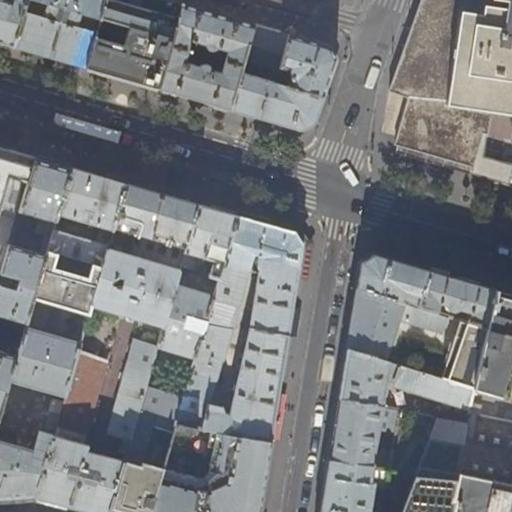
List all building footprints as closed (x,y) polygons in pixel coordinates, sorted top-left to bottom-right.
[(24,12),(28,0),(0,0),(0,44),(13,48),(24,12)] [(30,0),(49,5),(48,6),(46,8),(45,10),(43,17),(24,12),(13,48),(26,52),(59,61),(85,69),(96,32),(76,26),(78,19),(78,16),(77,14),(99,20),(99,19),(104,0),(30,0)] [(167,0),(104,0),(99,19),(126,27),(124,33),(123,34),(122,35),(120,35),(119,35),(118,39),(96,32),(85,69),(120,79),(157,89),(181,4),(167,0)] [(481,177),(484,156),(491,108),(458,103),(467,20),(485,23),(486,13),(507,18),(509,5),(490,2),(490,0),(421,0),(416,16),(389,91),(408,98),(402,117),(392,152),(438,165),(481,177)] [(458,103),(491,108),(511,111),(511,0),(490,0),(490,2),(509,5),(507,18),(486,13),(485,23),(467,20),(458,103)] [(242,66),(243,61),(254,25),(217,14),(181,4),(157,89),(192,99),(228,110),(242,66)] [(273,30),(254,25),(243,61),(273,69),(270,81),(259,78),(261,71),(242,66),(228,110),(264,120),(300,131),(313,124),(315,117),(322,98),(289,88),(274,83),(277,74),(289,35),(273,30)] [(289,35),(277,74),(283,76),(285,69),(289,70),(289,72),(289,73),(289,75),(290,76),(292,78),(289,88),(322,98),(329,80),(336,60),(329,47),(306,40),(289,35)] [(0,275),(9,245),(18,213),(34,158),(16,152),(0,147),(0,275)] [(511,163),(484,156),(481,177),(511,185),(511,163)] [(51,162),(34,158),(18,213),(37,218),(33,233),(42,236),(37,254),(9,245),(0,275),(0,318),(26,325),(33,299),(46,253),(71,168),(51,162)] [(98,176),(71,168),(46,253),(56,256),(92,266),(101,269),(109,242),(125,184),(98,176)] [(159,194),(125,184),(109,242),(182,261),(198,205),(159,194)] [(154,356),(194,368),(237,216),(214,209),(198,205),(182,261),(180,267),(191,271),(196,256),(217,262),(213,266),(210,277),(200,274),(200,276),(212,279),(208,296),(174,286),(162,327),(157,347),(154,356)] [(303,246),(294,233),(265,224),(237,216),(194,368),(178,425),(200,429),(213,431),(270,439),(280,383),(293,305),(303,246)] [(174,286),(180,267),(182,261),(109,242),(101,269),(90,307),(162,327),(174,286)] [(51,270),(56,256),(46,253),(33,299),(88,316),(90,307),(101,269),(92,266),(88,281),(51,270)] [(360,263),(356,288),(419,307),(429,271),(399,262),(373,255),(360,263)] [(461,280),(429,271),(419,307),(437,313),(439,304),(447,306),(447,309),(449,311),(451,312),(452,313),(454,313),(456,312),(458,311),(459,310),(470,313),(468,322),(486,328),(494,290),(461,280)] [(419,307),(356,288),(351,317),(346,350),(383,361),(396,321),(456,339),(444,379),(474,389),(486,328),(468,322),(437,313),(419,307)] [(511,294),(494,290),(486,328),(474,389),(468,414),(471,415),(511,423),(511,294)] [(25,327),(18,350),(10,381),(64,398),(78,351),(79,344),(25,327)] [(154,356),(157,347),(134,341),(107,435),(121,439),(117,453),(125,456),(152,364),(154,356)] [(0,413),(10,381),(18,350),(11,347),(8,356),(0,353),(0,413)] [(383,361),(346,350),(342,373),(338,399),(398,410),(410,412),(412,404),(383,398),(386,380),(463,403),(457,421),(459,421),(469,423),(471,415),(468,414),(474,389),(444,379),(383,361)] [(78,351),(64,398),(58,419),(57,425),(53,436),(35,500),(69,508),(83,511),(108,511),(123,462),(86,452),(88,447),(84,445),(109,360),(78,351)] [(177,430),(178,425),(194,368),(154,356),(152,364),(125,456),(123,462),(108,511),(150,511),(164,468),(144,462),(155,426),(176,433),(177,430)] [(398,410),(338,399),(333,428),(328,460),(388,469),(391,451),(373,449),(377,428),(395,431),(396,425),(398,410)] [(458,435),(459,421),(457,421),(445,418),(444,433),(432,431),(433,416),(410,412),(407,427),(396,425),(395,431),(391,451),(388,469),(387,476),(391,477),(393,475),(394,472),(400,473),(400,475),(399,475),(397,476),(396,477),(395,478),(396,480),(397,481),(398,482),(398,483),(386,481),(385,486),(380,511),(452,511),(455,501),(452,501),(466,436),(458,435)] [(511,511),(511,423),(471,415),(469,423),(466,436),(452,501),(455,501),(452,511),(511,511)] [(200,429),(178,425),(177,430),(199,434),(200,429)] [(270,439),(213,431),(208,468),(200,478),(164,468),(150,511),(269,511),(276,474),(281,441),(270,439)] [(3,443),(0,442),(0,502),(5,502),(35,500),(53,436),(39,432),(33,451),(13,446),(15,438),(5,435),(3,443)] [(388,469),(328,460),(321,503),(319,511),(366,511),(371,484),(385,486),(386,481),(387,476),(388,469)]
